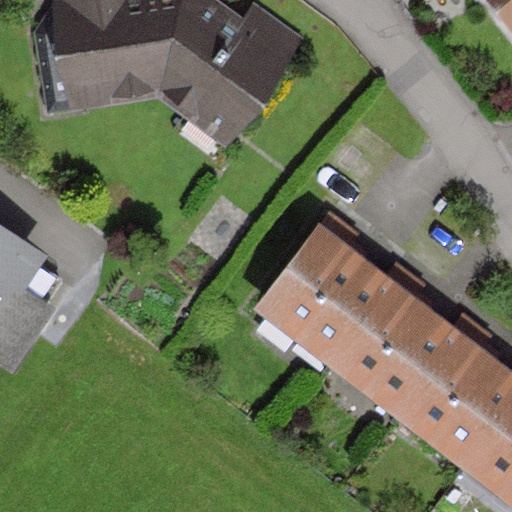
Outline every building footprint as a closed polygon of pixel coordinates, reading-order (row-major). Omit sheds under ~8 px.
[(33,32),(46,112),(74,107),(81,98),(161,85),(223,130),(284,47),(272,38),(264,49),(196,0),(151,0),(127,4),(125,0),(64,0),(55,1),(33,32)] [(511,0),(501,0),(511,13),(511,0)] [(309,324),(342,348),(401,270),(395,265),(382,283),(341,252),(354,234),(328,215),(314,234),(318,237),(266,306),(302,333),(309,324)] [(59,280),(29,260),(30,257),(0,237),(0,348),(10,355),(59,280)] [(375,374),(408,400),(468,321),(461,316),(448,334),(407,303),(421,285),(401,270),(342,348),(334,358),(368,384),(375,374)] [(487,336),(468,321),(408,400),(400,409),(434,435),(442,426),(474,450),(511,401),(511,382),(474,354),(487,336)] [(511,401),(474,450),(467,460),(501,486),(508,476),(511,479),(511,401)]
